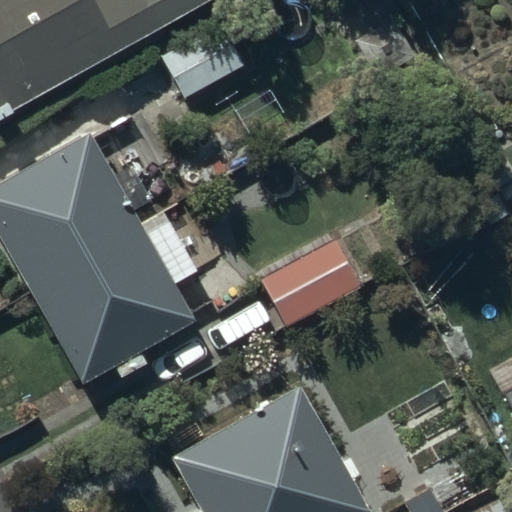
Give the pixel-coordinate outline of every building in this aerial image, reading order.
[(86,0),(84,2),(82,0),(0,0),(0,115),(208,1),(207,0),(86,0)] [(221,23),(159,58),(182,99),(244,64),(221,23)] [(0,240),(31,295),(138,235),(87,146),(0,195),(0,240)] [(497,193),(474,205),(486,225),(508,213),(510,216),(511,214),(511,182),(496,191),(497,193)] [(138,235),(31,295),(85,391),(191,331),(138,235)] [(333,251),(262,290),(286,332),(356,293),(333,251)] [(364,296),(289,336),(315,385),(390,344),(364,296)] [(289,388),(167,456),(198,511),(349,511),(356,508),(289,388)]
